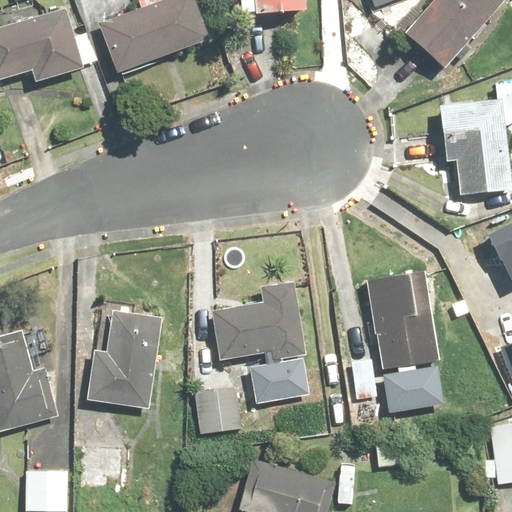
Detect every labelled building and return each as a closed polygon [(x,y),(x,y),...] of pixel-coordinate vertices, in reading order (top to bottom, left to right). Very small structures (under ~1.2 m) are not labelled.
[(90,21),(108,73),(210,39),(196,0),(134,0),(137,5),(90,21)] [(229,0),(230,10),(294,9),(293,0),(229,0)] [(502,0),(426,0),(399,31),(443,70),(505,1),(502,0)] [(27,84),(96,60),(85,29),(69,34),(58,4),(0,23),(0,78),(22,70),(27,84)] [(501,97),(432,101),(435,161),(448,160),(450,198),(505,196),(501,97)] [(511,220),(488,233),(511,275),(511,220)] [(418,270),(364,280),(381,369),(435,359),(418,270)] [(262,301),(210,307),(216,355),(267,349),(268,358),(303,354),(294,275),(259,279),(262,301)] [(86,344),(81,403),(149,409),(158,314),(104,308),(100,346),(86,344)] [(21,327),(0,332),(0,431),(46,418),(21,327)] [(511,341),(503,345),(511,371),(511,341)] [(306,355),(253,362),(258,398),(311,391),(306,355)] [(370,355),(350,358),(356,401),(376,398),(370,355)] [(438,364),(385,372),(390,408),(443,400),(438,364)] [(235,386),(189,393),(195,436),(241,429),(235,386)] [(511,422),(486,426),(493,485),(511,482),(511,422)] [(123,441),(77,440),(76,486),(122,487),(123,441)] [(252,452),(231,507),(245,511),(318,511),(330,481),(252,452)] [(20,467),(18,511),(36,511),(66,511),(68,469),(20,467)] [(355,469),(336,468),(335,504),(353,505),(355,469)]
